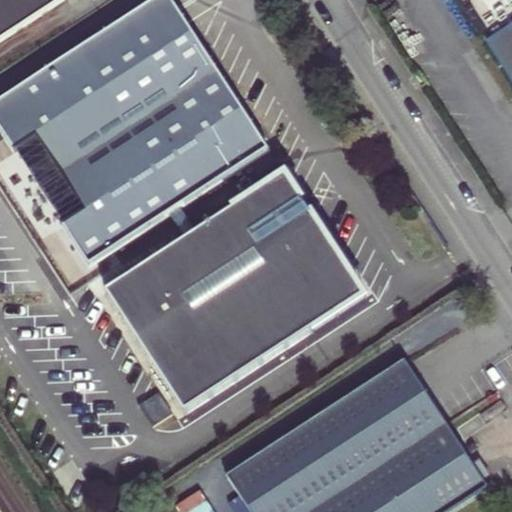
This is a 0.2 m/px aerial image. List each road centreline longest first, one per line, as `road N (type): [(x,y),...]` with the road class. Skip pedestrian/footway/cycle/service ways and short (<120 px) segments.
road 1 (unknown): [(234,0),(420,302)]
road 2 (unclassified): [(325,0),(511,299)]
road 3 (unknown): [(420,302),(193,451),(165,452),(140,436)]
road 4 (unknown): [(140,436),(0,221)]
road 5 (unknown): [(0,312),(82,435),(103,444),(140,436)]
road 6 (unknown): [(0,109),(164,0)]
